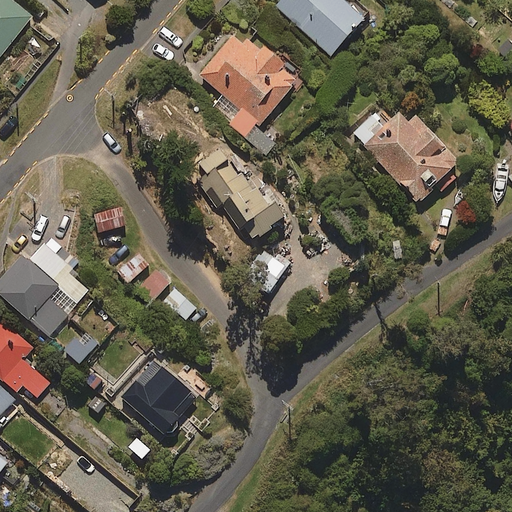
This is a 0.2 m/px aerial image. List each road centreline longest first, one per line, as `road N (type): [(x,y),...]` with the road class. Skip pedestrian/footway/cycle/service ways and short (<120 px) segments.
road 1 (residential): [(273,396),(243,337),(73,109)]
road 2 (residential): [(273,396),(434,269),(511,222)]
road 3 (residential): [(164,0),(73,109)]
road 4 (residential): [(197,511),(231,479),(273,396)]
